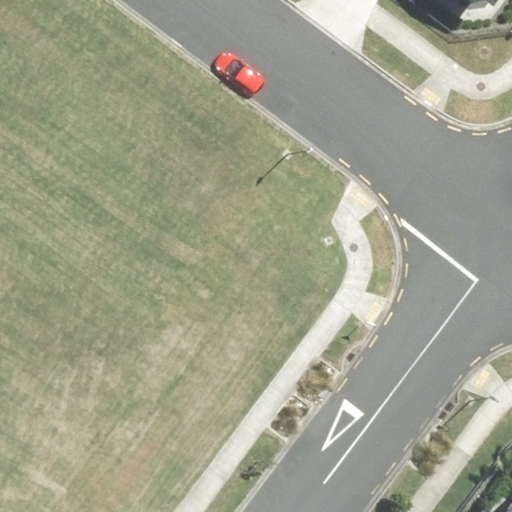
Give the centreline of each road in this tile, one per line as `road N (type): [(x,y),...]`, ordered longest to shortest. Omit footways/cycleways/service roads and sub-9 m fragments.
road 1 (residential): [(506,231),(200,0)]
road 2 (residential): [(293,511),(506,231)]
